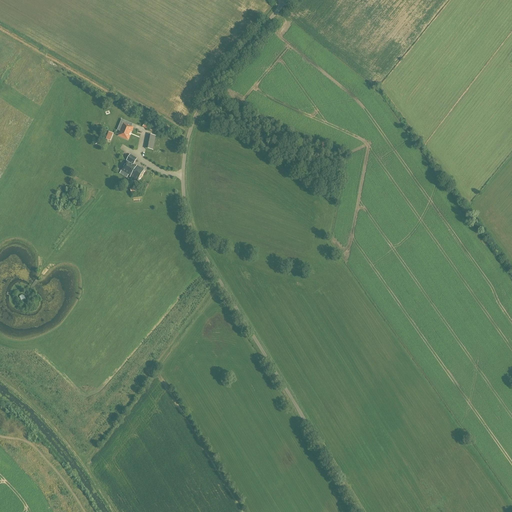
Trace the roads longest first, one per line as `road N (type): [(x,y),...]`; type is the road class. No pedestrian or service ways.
road 1 (unclassified): [(360,511),(190,236),(178,191),(190,112),(283,0)]
road 2 (track): [(0,29),(106,91),(124,118)]
